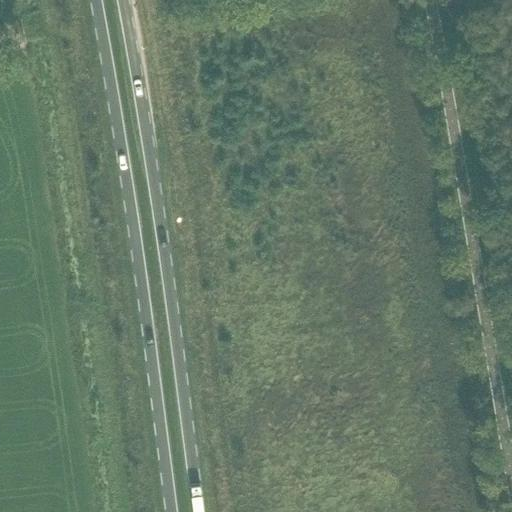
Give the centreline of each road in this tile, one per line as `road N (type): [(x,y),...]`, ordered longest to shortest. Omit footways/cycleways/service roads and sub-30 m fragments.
road 1 (primary): [(197,511),(121,0)]
road 2 (primary): [(97,0),(171,511)]
